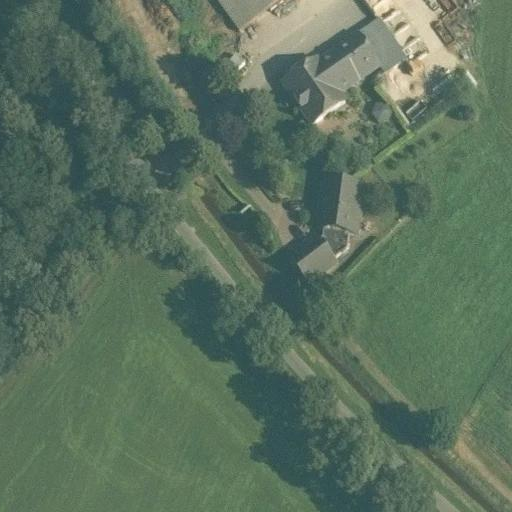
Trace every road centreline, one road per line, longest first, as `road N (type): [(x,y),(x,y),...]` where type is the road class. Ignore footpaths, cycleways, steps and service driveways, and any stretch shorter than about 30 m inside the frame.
road 1 (unclassified): [(39,0),(153,184),(301,368),(452,511)]
road 2 (track): [(168,203),(0,386)]
